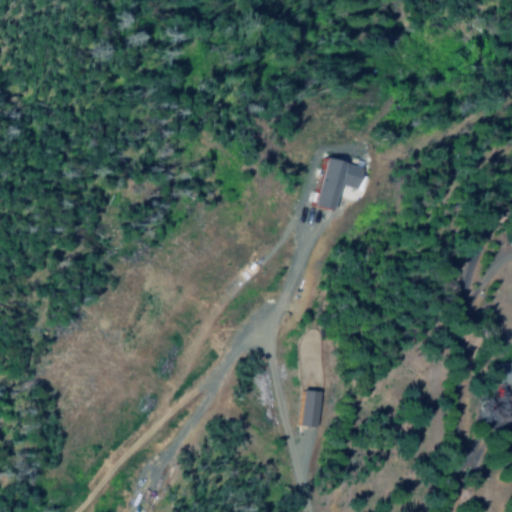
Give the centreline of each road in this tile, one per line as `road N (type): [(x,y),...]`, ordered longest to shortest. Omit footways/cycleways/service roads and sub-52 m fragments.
road 1 (track): [(315,511),(287,407),(279,337),(314,246),(375,160),(409,139),(511,106)]
road 2 (residential): [(511,201),(485,229),(465,301),(445,511)]
road 3 (track): [(281,369),(269,358),(238,353),(154,431),(87,511)]
